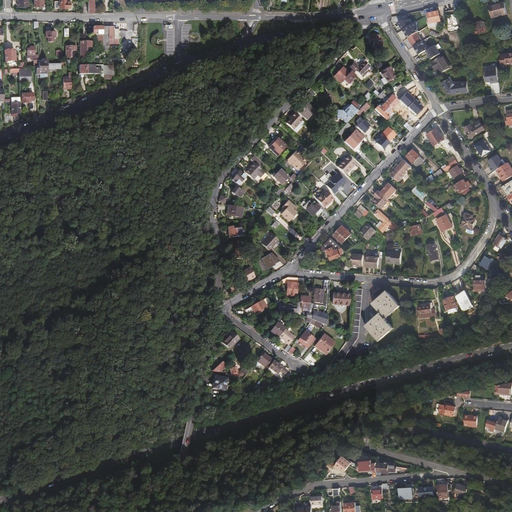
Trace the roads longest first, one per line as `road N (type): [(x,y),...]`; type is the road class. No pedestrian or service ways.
road 1 (secondary): [(511,347),(222,426),(0,501)]
road 2 (residential): [(375,11),(220,178),(211,202),(220,250),(217,308)]
road 3 (residential): [(286,271),(433,284),(473,257),(498,205)]
road 4 (residential): [(217,308),(178,479),(124,511)]
road 5 (residential): [(437,468),(368,448),(377,433),(417,428),(511,451)]
road 6 (residential): [(286,271),(436,109)]
road 7 (track): [(136,172),(145,194),(142,231),(93,310),(98,339),(117,359)]
road 8 (secondary): [(0,140),(182,64)]
road 9 (residential): [(257,511),(314,486),(433,475),(437,468)]
road 10 (secondary): [(179,17),(6,17)]
road 11 (track): [(132,161),(91,186),(0,203)]
